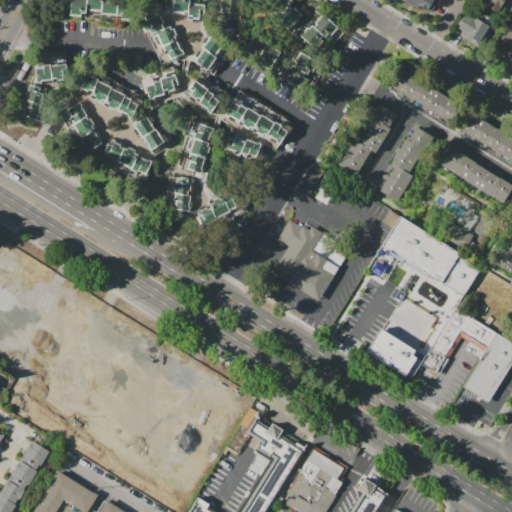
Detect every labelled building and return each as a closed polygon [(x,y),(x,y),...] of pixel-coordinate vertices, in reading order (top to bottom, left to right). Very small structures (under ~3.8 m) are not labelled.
[(71,15),(72,0),(132,0),(131,21),(119,20),(120,19),(115,18),(115,16),(101,15),(101,12),(85,11),(85,16),(71,15)] [(172,14),(173,0),(205,0),(204,13),(202,14),(199,14),(198,19),(187,18),(188,11),(183,11),(183,15),(172,14)] [(244,0),(243,32),(228,31),(228,29),(218,29),(220,0),(244,0)] [(296,0),(309,10),(291,32),(252,0),(296,0)] [(435,0),(427,15),(402,0),(435,0)] [(502,0),(473,0),(472,1),(497,12),(502,0)] [(465,11),(489,26),(476,46),(462,38),(465,33),(455,27),(465,11)] [(139,22),(159,13),(164,23),(162,24),(164,28),(170,25),(171,28),(173,27),(178,39),(176,40),(178,43),(180,42),(184,52),(156,65),(141,30),(141,29),(142,29),(139,22)] [(320,13),(343,32),(322,57),(299,37),(320,13)] [(511,19),(511,59),(505,55),(511,43),(501,36),(511,19)] [(206,71),(203,69),(202,69),(191,61),(203,45),(201,44),(210,31),(227,43),(206,71)] [(253,36),(281,53),(270,71),(259,64),(261,61),(244,50),(253,36)] [(294,49),(324,66),(316,80),(313,78),(304,93),(285,82),(287,78),(282,75),(289,63),(287,62),(294,49)] [(36,83),(33,62),(41,61),(40,55),(63,52),(67,80),(40,84),(40,83),(36,83)] [(448,122),(386,83),(398,64),(460,103),(448,122)] [(86,67),(115,80),(114,82),(135,91),(134,93),(141,96),(131,119),(127,117),(126,118),(119,115),(119,113),(114,110),(113,111),(101,105),(102,104),(88,98),(90,94),(87,93),(86,95),(76,90),(86,67)] [(180,90),(148,99),(146,92),(144,93),(141,80),(151,77),(151,80),(154,79),(155,80),(160,79),(157,71),(173,67),(176,77),(177,77),(180,90)] [(225,92),(210,113),(206,111),(207,110),(199,105),(199,106),(193,102),(195,99),(190,96),(192,93),(188,90),(199,74),(225,92)] [(36,122),(18,117),(25,93),(23,92),(26,84),(45,89),(36,122)] [(279,145),(275,142),(275,140),(266,135),(265,137),(262,135),(261,137),(224,115),(231,103),(230,102),(234,95),(236,96),(239,90),(293,123),(279,145)] [(104,143),(87,152),(81,140),(71,136),(58,114),(80,101),(83,105),(87,111),(85,112),(86,115),(86,116),(87,119),(89,118),(95,128),(94,129),(95,132),(97,132),(104,143)] [(399,117),(376,152),(355,139),(378,103),(399,117)] [(511,162),(463,130),(475,112),(511,135),(511,162)] [(151,113),(157,121),(154,123),(157,128),(161,126),(169,139),(150,151),(133,125),(151,113)] [(216,127),(202,172),(180,166),(194,120),(216,127)] [(256,159),(225,149),(231,132),(243,136),(243,138),(246,139),(246,138),(250,139),(251,138),(258,141),(257,142),(261,143),(256,159)] [(408,137),(426,149),(410,173),(392,161),(408,137)] [(153,161),(141,184),(113,169),(114,168),(99,160),(104,152),(102,151),(107,143),(112,145),(115,139),(122,143),(121,144),(127,147),(127,146),(139,152),(138,154),(141,156),(142,154),(148,158),(153,161)] [(372,151),(356,175),(339,164),(354,140),(372,151)] [(511,183),(511,188),(502,204),(439,164),(451,145),(511,183)] [(398,201),(380,190),(396,165),(414,176),(398,201)] [(169,176),(180,178),(180,177),(188,178),(188,180),(193,181),(188,211),(171,208),(173,200),(166,199),(167,192),(166,192),(169,176)] [(192,211),(235,188),(245,207),(202,230),(192,211)] [(366,270),(400,216),(480,267),(462,296),(403,259),(398,266),(393,263),(386,273),(390,275),(385,282),(366,270)] [(289,220),(302,228),(303,226),(309,230),(312,225),(323,232),(311,251),(339,269),(317,302),(300,291),(289,284),(278,278),(273,274),(290,247),(277,238),(289,220)] [(472,235),(448,220),(439,234),(464,249),(472,235)] [(511,273),(492,261),(508,235),(511,237),(511,273)] [(434,375),(418,366),(457,305),(497,331),(496,333),(487,347),(462,331),(434,375)] [(362,352),(403,377),(414,359),(410,356),(414,349),(378,327),(362,352)] [(511,343),(511,363),(488,402),(463,386),(487,347),(496,333),(511,343)] [(198,497),(189,511),(262,511),(300,451),(280,439),(284,432),(273,425),(269,431),(261,426),(256,423),(250,432),(256,435),(263,439),(256,450),(275,461),(243,511),(211,511),(207,509),(209,504),(198,497)] [(49,451),(12,511),(0,511),(0,490),(30,440),(49,451)] [(315,448),(347,467),(341,479),(344,481),(323,511),(297,511),(285,504),(290,496),(286,493),(315,448)] [(32,511),(57,471),(98,496),(88,511),(86,511),(64,498),(55,511),(32,511)] [(387,495),(376,511),(351,511),(362,494),(358,492),(365,479),(377,486),(376,488),(387,495)] [(96,511),(105,499),(125,511),(96,511)]
